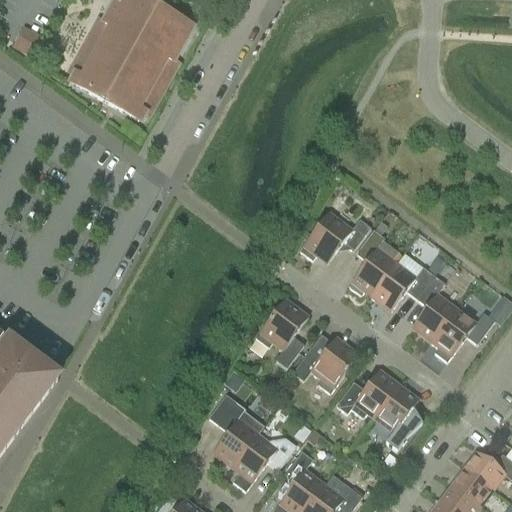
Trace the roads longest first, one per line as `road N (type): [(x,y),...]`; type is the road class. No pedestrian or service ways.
road 1 (residential): [(466,410),(275,261)]
road 2 (residential): [(257,0),(158,177)]
road 3 (residential): [(511,160),(433,95),(437,0)]
road 4 (residential): [(391,511),(466,410)]
